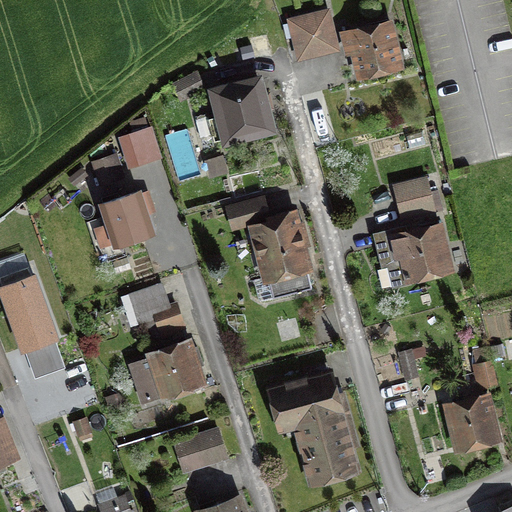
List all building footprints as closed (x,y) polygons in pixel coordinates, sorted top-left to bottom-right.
[(339,56),(333,31),(329,11),(290,20),(300,64),(339,56)] [(389,24),(344,35),(348,53),(355,51),(360,72),(398,63),(389,24)] [(198,70),(174,83),(181,96),(205,84),(198,70)] [(221,116),(210,119),(215,139),(226,136),(226,138),(271,127),(266,109),(273,107),(269,92),(262,94),(258,78),(214,90),(221,116)] [(160,155),(151,126),(120,136),(129,165),(160,155)] [(101,184),(124,176),(116,153),(93,161),(101,184)] [(434,209),(430,192),(425,193),(421,179),(397,185),(404,216),(434,209)] [(115,242),(152,230),(139,191),(102,203),(115,242)] [(266,214),(261,199),(232,208),(237,224),(266,214)] [(308,244),(302,221),(296,223),(292,210),(268,216),(269,223),(255,227),(273,297),(312,287),(301,246),(308,244)] [(439,226),(401,235),(399,228),(376,234),(383,265),(405,259),(409,276),(449,266),(439,226)] [(24,347),(54,336),(33,276),(3,287),(24,347)] [(139,317),(155,311),(162,334),(184,327),(176,303),(166,306),(159,283),(131,293),(139,317)] [(194,358),(200,356),(197,346),(191,348),(189,342),(152,354),(152,357),(131,364),(144,400),(202,380),(194,358)] [(474,350),(483,386),(496,383),(487,347),(474,350)] [(405,376),(418,373),(411,349),(399,352),(405,376)] [(344,397),(337,399),(330,373),(272,389),(282,426),(296,422),(312,479),(356,467),(350,446),(357,444),(344,397)] [(458,445),(496,436),(486,396),(449,405),(458,445)] [(4,419),(0,420),(0,463),(11,460),(6,444),(12,441),(4,419)] [(86,419),(76,423),(82,439),(92,435),(86,419)] [(198,465),(227,456),(218,428),(189,437),(198,465)] [(116,509),(105,511),(130,511),(125,495),(113,499),(116,509)] [(200,511),(243,511),(238,497),(200,511)]
